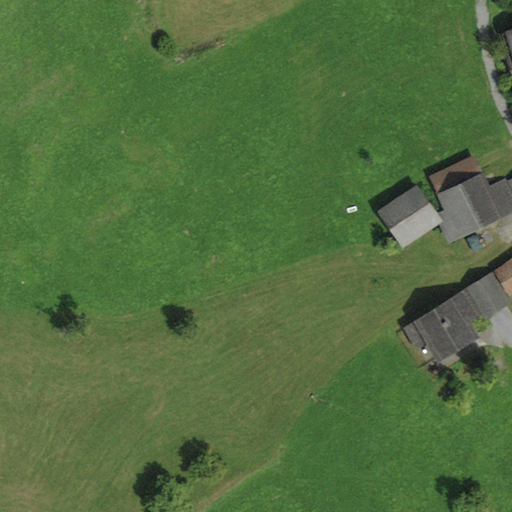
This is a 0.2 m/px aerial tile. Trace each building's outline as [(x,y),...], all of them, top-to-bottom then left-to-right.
[(481,174),(472,157),(433,177),(441,194),(481,174)] [(449,237),(500,214),(487,188),(481,174),(441,194),(447,207),(437,211),(442,218),(440,220),(449,237)] [(487,188),(500,214),(511,207),(511,195),(504,179),(487,188)] [(440,220),(442,218),(437,211),(435,212),(419,188),(385,212),(404,241),(439,218),(440,220)] [(511,260),(497,271),(511,292),(511,291),(511,260)] [(469,289),(485,315),(507,302),(491,276),(469,289)] [(440,356),(472,337),(465,324),(479,315),(464,290),(449,300),(450,301),(442,307),(406,328),(416,345),(429,337),(440,356)]
